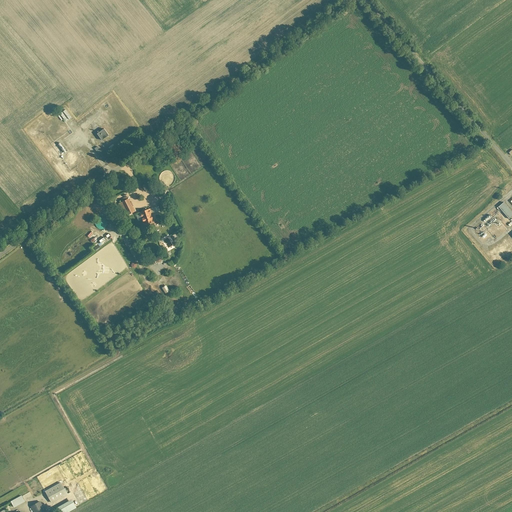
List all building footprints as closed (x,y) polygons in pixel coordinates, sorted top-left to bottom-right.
[(97,135),(102,142),(109,138),(104,130),(97,135)] [(98,148),(95,151),(103,163),(107,160),(98,148)] [(129,200),(119,205),(125,217),(135,213),(129,200)] [(511,207),(506,201),(499,208),(510,220),(511,217),(511,207)] [(85,210),(85,213),(86,217),(88,219),(92,220),(97,220),(100,217),(101,214),(101,209),(99,206),(95,204),(91,204),(88,206),(85,210)] [(158,208),(148,211),(146,210),(143,210),(142,213),(139,214),(144,229),(156,225),(153,216),(160,214),(158,208)] [(96,222),(96,226),(97,228),(99,230),(102,230),(105,229),(107,227),(107,224),(106,221),(104,219),(101,219),(98,220),(96,222)] [(97,241),(93,234),(97,232),(94,227),(90,230),(92,234),(87,237),(92,244),(97,241)] [(170,236),(161,241),(167,253),(176,248),(170,236)] [(166,286),(162,289),(166,296),(170,293),(166,286)] [(61,484),(45,493),(51,504),(67,496),(61,484)] [(10,503),(13,509),(32,499),(29,493),(10,503)] [(55,510),(55,511),(70,511),(76,509),(71,501),(55,510)] [(31,508),(33,511),(44,511),(40,503),(31,508)]
